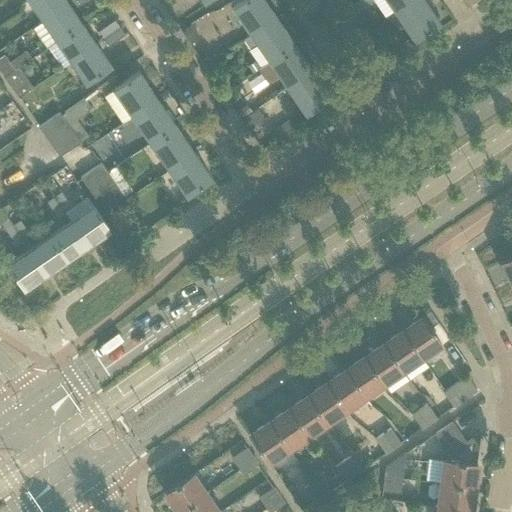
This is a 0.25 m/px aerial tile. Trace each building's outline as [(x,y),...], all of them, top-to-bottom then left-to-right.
[(28,0),(41,19),(66,2),(64,0),(28,0)] [(232,7),(251,33),(275,17),(263,0),(242,0),(234,5),(232,7)] [(387,0),(396,13),(414,0),(387,0)] [(423,0),(414,0),(396,13),(415,40),(439,23),(423,0)] [(41,19),(55,39),(80,22),(66,2),(41,19)] [(346,12),(334,20),(339,27),(342,25),(350,19),(346,12)] [(251,33),(269,60),(293,44),(275,17),(251,33)] [(99,31),(103,37),(119,26),(115,20),(99,31)] [(55,39),(70,60),(95,43),(80,22),(55,39)] [(190,25),(182,31),(191,43),(199,38),(190,25)] [(119,26),(103,37),(109,46),(125,35),(119,26)] [(95,43),(70,60),(85,83),(110,66),(95,43)] [(269,60),(288,88),(312,71),(293,44),(269,60)] [(0,72),(4,78),(14,70),(3,55),(0,57),(0,72)] [(254,61),(247,66),(252,73),(259,68),(254,61)] [(4,78),(3,78),(11,88),(22,80),(14,70),(4,78)] [(112,89),(131,118),(157,100),(137,71),(121,83),(112,89)] [(312,71),(288,88),(306,114),(330,98),(312,71)] [(66,113),(62,116),(68,124),(90,108),(83,98),(64,111),(66,113)] [(131,118),(150,145),(175,127),(157,100),(131,118)] [(65,122),(59,113),(39,127),(45,136),(65,122)] [(72,132),(65,122),(45,136),(52,146),(72,132)] [(150,145),(168,171),(194,153),(175,127),(150,145)] [(80,142),(72,132),(52,146),(59,156),(80,142)] [(194,153),(168,171),(170,171),(176,179),(187,196),(211,179),(194,153)] [(101,163),(90,170),(105,191),(115,183),(108,173),(101,163)] [(117,167),(108,173),(115,183),(124,196),(132,191),(117,167)] [(90,170),(80,177),(94,198),(99,194),(105,191),(90,170)] [(105,191),(99,194),(108,207),(114,204),(124,196),(115,183),(105,191)] [(61,192),(55,196),(65,211),(72,207),(61,192)] [(55,196),(46,202),(57,217),(65,211),(55,196)] [(92,205),(71,220),(88,245),(110,231),(92,205)] [(0,210),(0,209),(0,223),(16,246),(22,242),(12,227),(11,226),(0,210)] [(19,220),(11,226),(12,227),(22,242),(31,236),(19,220)] [(71,220),(49,235),(67,260),(88,245),(71,220)] [(49,235),(28,249),(45,275),(67,260),(49,235)] [(8,263),(7,264),(7,265),(8,266),(24,289),(45,275),(28,249),(21,254),(8,263)] [(511,256),(502,261),(511,281),(511,280),(511,256)] [(422,317),(403,329),(422,357),(440,344),(441,345),(441,344),(422,317)] [(403,329),(383,343),(402,370),(422,357),(403,329)] [(383,343),(364,356),(383,383),(402,370),(383,343)] [(364,356),(345,369),(364,396),(383,383),(364,356)] [(345,369),(326,382),(344,409),(364,396),(345,369)] [(442,393),(453,408),(477,392),(466,376),(442,393)] [(326,382),(307,395),(326,422),(344,409),(326,382)] [(307,395),(288,408),(307,435),(326,422),(307,395)] [(410,412),(420,429),(435,419),(425,402),(410,412)] [(288,408),(269,421),(288,448),(307,435),(288,408)] [(269,421),(249,434),(261,451),(268,462),(269,462),(269,461),(278,455),(284,465),(295,458),(288,448),(269,421)] [(435,434),(442,444),(459,433),(452,423),(435,434)] [(390,428),(374,439),(385,454),(401,443),(390,428)] [(459,433),(442,444),(449,454),(465,443),(459,433)] [(232,458),(237,466),(252,456),(247,448),(232,458)] [(252,456),(237,466),(242,473),(257,463),(252,456)] [(350,456),(335,466),(345,481),(360,471),(360,470),(350,456)] [(428,458),(425,480),(441,482),(441,484),(474,488),(477,464),(457,461),(443,459),(443,460),(428,458)] [(165,493),(177,511),(180,511),(206,495),(192,475),(193,474),(192,474),(165,493)] [(384,477),(382,490),(401,492),(402,479),(384,477)] [(310,482),(303,487),(313,502),(321,497),(310,482)] [(441,484),(438,507),(471,511),(474,488),(441,484)] [(258,499),(265,509),(280,499),(273,489),(258,499)] [(180,511),(217,511),(206,495),(180,511)] [(280,499),(265,509),(267,511),(273,511),(284,505),(280,499)] [(389,511),(391,501),(381,500),(379,511),(389,511)]
